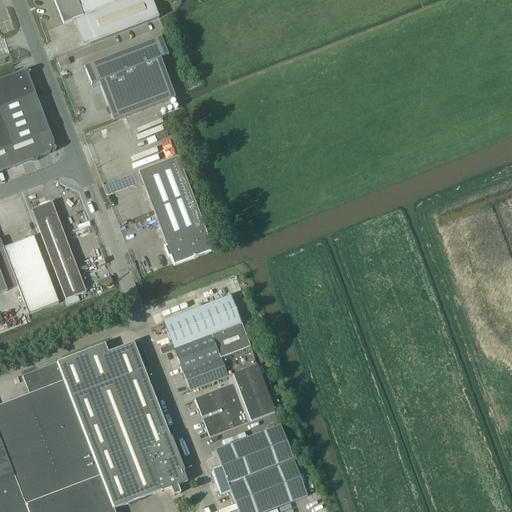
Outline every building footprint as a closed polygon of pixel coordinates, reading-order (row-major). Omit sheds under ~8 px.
[(53,0),(54,0),(64,25),(81,19),(81,18),(83,17),(83,18),(91,15),(100,40),(159,18),(151,0),(53,0)] [(175,98),(160,60),(168,57),(161,38),(84,67),(91,86),(99,83),(114,122),(175,98)] [(60,68),(70,64),(68,59),(58,63),(60,68)] [(55,152),(56,150),(55,148),(53,147),(54,145),(28,77),(30,74),(29,72),(26,71),(0,81),(0,173),(33,161),(35,162),(37,161),(38,159),(50,154),(51,152),(53,153),(55,152)] [(213,251),(177,158),(103,186),(106,195),(108,196),(142,182),(174,266),(213,251)] [(44,245),(65,237),(52,203),(31,211),(44,245)] [(28,315),(59,304),(34,237),(3,249),(28,315)] [(57,278),(78,270),(65,237),(44,245),(57,278)] [(78,270),(57,278),(66,301),(86,293),(78,270)] [(163,322),(174,350),(241,325),(231,297),(163,322)] [(183,373),(220,359),(250,348),(241,325),(174,350),(183,373)] [(110,501),(114,510),(161,492),(161,493),(171,489),(174,496),(181,494),(178,486),(188,483),(184,473),(185,472),(171,437),(170,438),(134,343),(108,353),(105,345),(57,363),(110,501)] [(233,376),(257,367),(250,348),(220,359),(183,373),(190,392),(233,376)] [(0,440),(14,477),(27,511),(82,511),(110,501),(57,363),(23,376),(30,395),(0,406),(0,440)] [(275,413),(271,402),(275,400),(265,374),(261,376),(257,367),(233,376),(236,384),(195,400),(210,438),(275,413)] [(268,511),(307,497),(293,460),(280,426),(215,451),(221,468),(212,472),(221,495),(230,492),(237,511),(268,511)] [(0,482),(14,477),(0,440),(0,482)] [(27,511),(14,477),(0,482),(0,511),(27,511)] [(114,511),(114,510),(110,501),(82,511),(114,511)]
